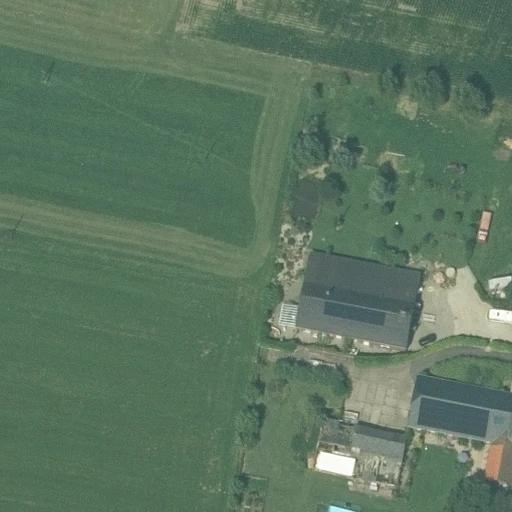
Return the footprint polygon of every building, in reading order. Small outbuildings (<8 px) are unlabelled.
[(420,278),(310,256),(307,270),(418,291),(420,278)] [(418,291),(307,270),(296,330),(406,352),(418,291)] [(510,397),(418,379),(408,429),(492,445),(484,483),(510,488),(511,478),(511,449),(501,447),(511,399),(511,397),(510,397)] [(511,399),(501,447),(511,449),(511,399)] [(407,440),(314,421),(304,471),(397,488),(407,440)]
